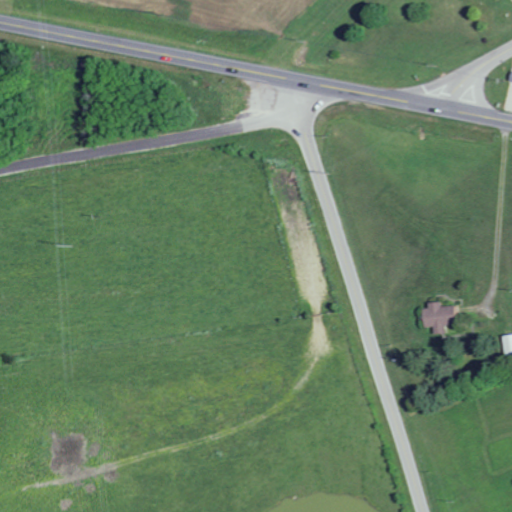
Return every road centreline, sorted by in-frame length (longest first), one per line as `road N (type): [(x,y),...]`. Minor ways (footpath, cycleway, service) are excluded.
road 1 (secondary): [(423,511),(293,79)]
road 2 (residential): [(0,170),(234,130),(297,105)]
road 3 (trunk): [(0,21),(293,79)]
road 4 (trunk): [(293,79),(446,109)]
